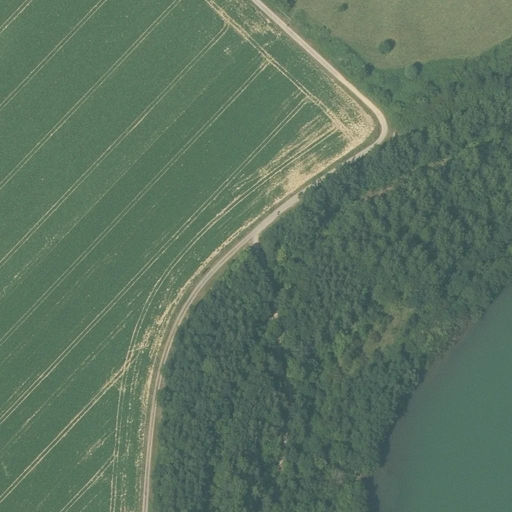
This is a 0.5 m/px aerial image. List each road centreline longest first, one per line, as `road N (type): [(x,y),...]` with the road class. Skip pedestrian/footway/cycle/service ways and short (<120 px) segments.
road 1 (track): [(248,242),(383,138),(370,107),(255,0)]
road 2 (track): [(145,511),(168,344),(187,308),(248,242)]
road 3 (unknown): [(292,511),(302,415),(284,378)]
